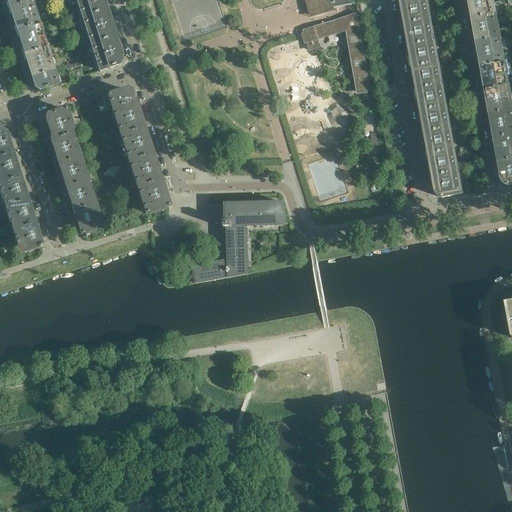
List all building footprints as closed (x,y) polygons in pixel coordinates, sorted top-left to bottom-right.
[(30,1),(29,0),(6,0),(7,2),(6,3),(8,8),(30,1)] [(105,11),(101,0),(93,0),(78,5),(82,18),(105,11)] [(306,0),(311,16),(326,12),(325,9),(323,0),(306,0)] [(323,0),(325,9),(354,4),(353,0),(323,0)] [(429,21),(424,0),(418,0),(401,3),(405,25),(429,21)] [(34,13),(30,1),(8,8),(10,14),(11,14),(13,20),(34,13)] [(494,15),(492,4),(470,7),(472,19),(494,15)] [(110,24),(108,18),(105,11),(82,18),(87,32),(110,24)] [(37,25),(34,13),(13,20),(15,26),(14,26),(15,32),(37,25)] [(361,29),(357,13),(341,18),(303,30),(304,33),(301,34),(305,44),(307,44),(310,51),(320,48),(318,40),(346,32),(357,95),(367,92),(367,90),(371,90),(361,29)] [(496,27),(494,15),(472,19),(475,31),(496,27)] [(433,42),(429,21),(405,25),(409,47),(433,42)] [(114,38),(110,24),(87,32),(91,45),(114,38)] [(41,37),(37,25),(15,32),(17,38),(19,37),(20,43),(41,37)] [(498,39),(496,27),(475,31),(477,43),(498,39)] [(45,48),(41,37),(20,43),(22,49),(21,50),(23,55),(45,48)] [(118,51),(114,38),(91,45),(95,59),(118,51)] [(501,51),(498,39),(477,43),(479,55),(501,51)] [(436,64),(433,42),(409,47),(413,68),(436,64)] [(48,60),(45,48),(23,55),(25,61),(26,61),(28,67),(48,60)] [(118,65),(120,61),(118,57),(120,56),(118,51),(95,59),(99,71),(118,65)] [(503,63),(501,51),(479,55),(481,67),(503,63)] [(52,72),(48,60),(28,67),(30,72),(28,73),(30,78),(31,78),(32,78),(52,72)] [(505,77),(503,63),(481,67),(483,79),(498,76),(498,78),(505,77)] [(438,73),(436,64),(413,68),(415,79),(430,76),(430,75),(438,73)] [(82,77),(80,70),(73,72),(75,79),(82,77)] [(57,85),(52,72),(32,78),(35,88),(39,91),(57,85)] [(440,86),(438,73),(430,75),(430,76),(415,79),(417,90),(440,86)] [(507,87),(505,77),(498,78),(498,76),(483,79),(486,91),(507,87)] [(444,108),(440,86),(417,90),(421,112),(444,108)] [(510,101),(507,87),(486,91),(488,103),(502,100),(503,102),(510,101)] [(133,102),(131,97),(130,92),(126,90),(107,96),(111,110),(135,102),(134,102),(133,102)] [(511,111),(510,101),(503,102),(502,100),(488,103),(490,115),(511,111)] [(143,128),(135,102),(111,110),(120,136),(143,128)] [(448,129),(444,108),(421,112),(425,133),(448,129)] [(73,133),(65,110),(47,115),(45,119),(52,140),(50,140),(50,141),(73,133)] [(511,123),(511,113),(511,111),(490,115),(492,127),(511,123)] [(511,135),(511,123),(492,127),(494,139),(511,135)] [(151,154),(143,128),(120,136),(128,162),(151,154)] [(452,151),(448,129),(425,133),(429,155),(452,151)] [(74,144),(71,134),(73,134),(73,133),(50,141),(54,152),(67,148),(66,147),(74,144)] [(511,147),(511,135),(494,139),(496,151),(511,147)] [(12,151),(10,147),(9,146),(7,142),(0,143),(0,156),(12,153),(11,152),(12,151)] [(78,158),(74,144),(66,147),(67,148),(54,152),(58,164),(78,158)] [(511,160),(511,147),(496,151),(499,163),(511,160)] [(456,173),(452,151),(429,155),(433,177),(456,173)] [(0,169),(15,165),(13,160),(14,159),(13,155),(11,154),(12,153),(0,156),(0,169)] [(160,180),(151,154),(128,162),(137,188),(160,180)] [(82,167),(78,158),(58,164),(62,176),(74,172),(74,170),(82,167)] [(511,172),(511,160),(499,163),(501,175),(511,172)] [(19,174),(18,170),(16,170),(15,165),(0,169),(0,182),(20,176),(18,176),(18,175),(19,174)] [(86,181),(82,167),(74,170),(74,172),(62,176),(65,188),(86,181)] [(511,172),(501,175),(501,178),(502,179),(502,180),(503,181),(503,182),(504,183),(504,184),(505,184),(506,185),(508,186),(511,185),(511,172)] [(460,191),(456,173),(433,177),(436,190),(436,191),(436,192),(437,193),(437,194),(438,195),(439,196),(440,197),(441,198),(442,198),(462,195),(462,194),(462,190),(460,191)] [(22,188),(21,184),(22,182),(20,178),(19,178),(20,176),(0,182),(0,188),(1,190),(0,190),(0,193),(0,195),(22,188)] [(168,207),(160,180),(137,188),(145,214),(168,207)] [(89,191),(86,181),(65,188),(69,199),(82,195),(81,193),(89,191)] [(27,198),(25,194),(24,193),(22,188),(0,195),(2,200),(4,200),(6,207),(27,200),(26,199),(27,198)] [(93,204),(89,191),(81,193),(82,195),(69,199),(73,211),(93,204)] [(30,212),(28,207),(29,206),(28,202),(27,201),(26,201),(27,200),(6,207),(8,214),(6,214),(8,219),(30,212)] [(248,274),(247,228),(278,227),(278,226),(282,226),(288,225),(283,203),(277,203),(225,205),(225,223),(224,223),(224,228),(226,228),(227,228),(228,261),(193,267),(196,284),(228,278),(248,274)] [(97,214),(93,204),(73,211),(77,223),(89,219),(89,217),(97,214)] [(34,221),(33,217),(31,216),(30,212),(8,219),(10,224),(11,223),(13,230),(35,223),(33,222),(34,221)] [(101,228),(97,214),(89,217),(89,219),(77,223),(81,235),(101,228)] [(37,235),(36,231),(37,229),(36,225),(34,225),(34,224),(35,223),(13,230),(16,237),(14,237),(16,242),(37,235)] [(41,247),(41,245),(41,243),(40,240),(39,240),(37,235),(16,242),(16,243),(18,243),(19,248),(17,249),(19,255),(41,247)]
